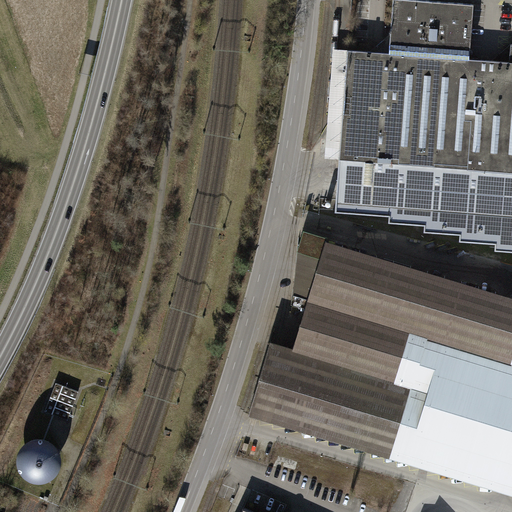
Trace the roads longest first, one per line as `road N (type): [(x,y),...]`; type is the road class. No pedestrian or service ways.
road 1 (unclassified): [(181,511),(250,316),(306,0)]
road 2 (trunk): [(0,358),(66,206),(122,0)]
road 3 (unknown): [(218,413),(499,511)]
